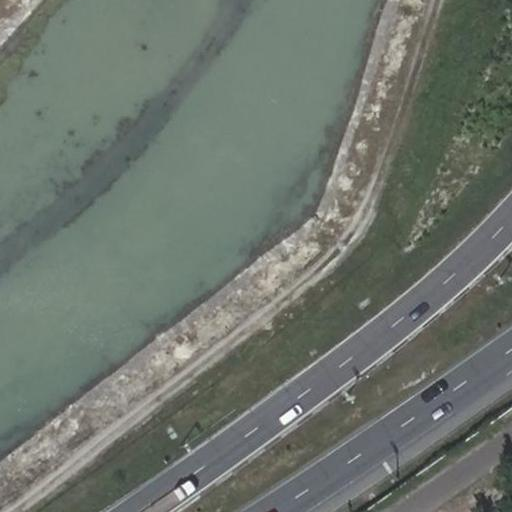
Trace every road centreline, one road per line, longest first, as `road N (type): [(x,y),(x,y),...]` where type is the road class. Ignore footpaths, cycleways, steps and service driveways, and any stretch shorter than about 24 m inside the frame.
road 1 (track): [(432,0),(356,236),(8,511)]
road 2 (motorway): [(135,511),(381,334),(511,218)]
road 3 (track): [(235,0),(153,123),(0,257)]
road 4 (motorway): [(274,511),(511,349)]
road 5 (residential): [(511,442),(407,511)]
